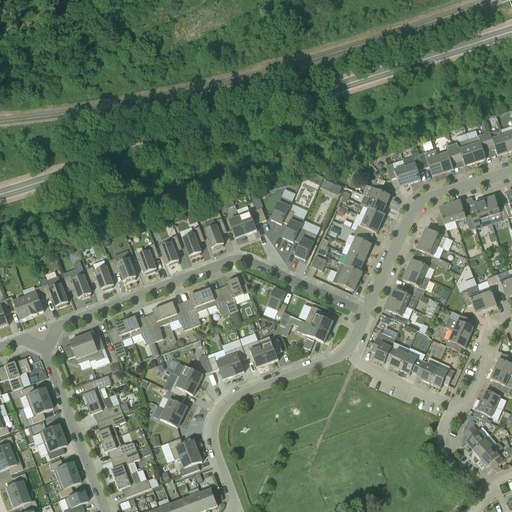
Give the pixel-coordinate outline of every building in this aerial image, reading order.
[(511,131),(511,133),(502,136),(508,154),(511,152),(511,126),(511,127),(511,131)] [(497,157),(508,154),(502,136),(500,130),(490,134),(490,133),(484,135),(489,150),(494,148),(497,157)] [(468,141),(475,164),(486,161),(483,152),(489,150),(484,135),(478,137),(468,141)] [(465,168),(475,164),(468,141),(451,146),(456,160),(462,158),(465,168)] [(437,157),(443,175),(453,171),(450,162),(456,160),(451,146),(445,148),(447,154),(437,157)] [(411,153),(413,158),(402,161),(410,185),(421,182),(418,172),(424,171),(419,156),(420,156),(418,151),(411,153)] [(432,178),(443,175),(437,157),(435,151),(420,156),(419,156),(424,171),(429,169),(432,178)] [(400,188),(410,185),(402,161),(386,166),(391,181),(397,179),(400,188)] [(324,181),(321,189),(327,192),(331,184),(324,181)] [(367,187),(363,196),(365,197),(369,199),(386,207),(390,197),(385,195),(388,190),(383,187),(379,186),(376,184),(374,183),(372,189),(367,187)] [(511,213),(511,211),(511,210),(511,192),(506,195),(509,204),(503,206),(507,219),(511,217),(511,213)] [(365,197),(360,207),(369,210),(382,216),(382,215),(386,207),(369,199),(365,197)] [(507,219),(503,206),(498,208),(495,198),(484,202),(492,226),(502,222),(502,221),(507,219)] [(281,199),(271,222),(282,226),(283,224),(288,212),(291,206),(292,204),(281,199)] [(475,230),(475,231),(492,226),(484,202),(473,205),(476,214),(471,216),(475,230)] [(465,220),(465,218),(460,203),(450,206),(455,223),(465,220)] [(444,226),(455,223),(450,206),(439,210),(442,219),(436,221),(438,227),(437,229),(446,233),(444,226)] [(261,210),(256,212),(260,224),(266,222),(267,222),(262,210),(261,210)] [(369,210),(365,219),(381,226),(385,216),(382,215),(382,216),(369,210)] [(250,214),(239,218),(246,236),(257,232),(255,226),(260,224),(256,212),(250,214)] [(289,226),(283,240),(294,245),(294,243),(300,230),(304,222),(303,221),(293,217),(294,215),(288,212),(283,224),(289,226)] [(188,219),(190,225),(196,223),(194,216),(188,219)] [(475,230),(471,216),(465,218),(465,220),(469,231),(475,230)] [(239,218),(229,222),(236,240),(246,236),(239,218)] [(358,226),(355,232),(372,239),(374,234),(377,235),(381,226),(365,219),(361,228),(358,226)] [(226,234),(227,234),(222,220),(215,223),(216,227),(205,231),(212,250),(214,249),(214,251),(213,251),(214,251),(223,248),(223,247),(222,248),(222,246),(224,246),(220,235),(226,233),(226,234)] [(203,242),(204,242),(199,228),(192,231),(194,236),(182,240),(189,258),(189,259),(191,258),(191,259),(191,260),(201,256),(200,256),(200,255),(202,254),(202,253),(201,253),(198,244),(203,242)] [(332,228),(329,236),(336,239),(338,235),(334,234),(336,230),(332,228)] [(421,241),(437,248),(442,250),(446,239),(448,240),(448,239),(446,233),(437,229),(435,234),(426,230),(421,241)] [(300,230),(294,243),(300,245),(295,258),(305,262),(317,237),(306,232),(300,230)] [(355,238),(351,248),(368,255),(372,246),(369,245),(372,239),(355,232),(353,237),(355,238)] [(171,244),(160,248),(167,267),(169,266),(169,267),(168,268),(169,268),(178,265),(178,264),(177,264),(177,263),(179,262),(175,252),(181,250),(181,251),(182,250),(177,237),(170,239),(171,244)] [(449,265),(433,258),(437,248),(421,241),(417,251),(426,255),(423,260),(436,266),(437,266),(447,271),(449,265)] [(158,259),(159,259),(154,245),(147,248),(149,252),(137,257),(144,275),(146,275),(147,276),(146,276),(146,277),(156,273),(155,273),(155,271),(157,271),(157,270),(156,270),(153,261),(158,258),(158,259)] [(321,245),(317,255),(324,258),(326,253),(325,252),(326,248),(327,248),(321,245)] [(346,246),(342,255),(347,257),(348,257),(364,264),(368,255),(351,248),(346,246)] [(342,255),(338,264),(341,265),(346,268),(346,267),(359,273),(360,273),(364,264),(348,257),(347,257),(342,255)] [(316,257),(311,268),(317,271),(322,260),(316,257)] [(134,279),(136,278),(129,260),(118,264),(116,260),(109,262),(114,276),(115,276),(115,275),(120,273),(124,283),(126,282),(126,283),(126,284),(135,281),(135,280),(134,279)] [(322,260),(317,271),(322,273),(327,262),(322,260)] [(407,272),(430,281),(434,271),(436,266),(442,269),(437,266),(436,266),(423,260),(421,265),(412,261),(407,272)] [(337,273),(336,274),(358,283),(362,274),(360,273),(359,273),(346,267),(346,268),(341,265),(337,273)] [(114,286),(113,286),(107,268),(95,273),(93,268),(86,271),(91,284),(92,284),(92,283),(97,281),(101,291),(101,292),(103,291),(104,292),(103,292),(103,293),(113,289),(112,289),(112,287),(114,287),(114,286)] [(425,291),(430,281),(407,272),(403,282),(412,286),(410,291),(423,297),(425,291)] [(336,274),(332,283),(338,286),(354,293),(358,283),(336,274)] [(506,299),(511,297),(511,283),(510,278),(499,282),(497,276),(492,278),(497,292),(503,290),(506,299)] [(70,292),(75,290),(79,300),(81,299),(81,301),(80,301),(81,301),(90,298),(90,297),(89,296),(91,295),(84,277),(73,281),(71,277),(64,279),(69,293),(70,293),(70,292)] [(480,294),(486,311),(497,307),(492,294),(497,292),(492,278),(486,280),(490,290),(480,294)] [(220,290),(230,316),(238,312),(236,305),(235,300),(250,294),(246,286),(241,288),(238,280),(227,284),(229,287),(221,290),(220,290)] [(41,288),(46,301),(47,301),(47,300),(52,298),(56,308),(56,309),(58,308),(58,309),(58,310),(67,306),(66,305),(68,304),(68,303),(61,286),(50,290),(48,285),(41,288)] [(25,299),(32,318),(38,316),(38,315),(44,313),(40,303),(46,301),(41,288),(35,290),(36,295),(25,299)] [(221,319),(230,316),(220,290),(220,291),(212,294),(210,290),(200,294),(207,311),(216,307),(218,312),(218,311),(221,319)] [(282,320),(287,308),(281,305),(285,295),(275,291),(267,309),(278,313),(276,317),(282,320)] [(423,297),(410,291),(407,296),(395,291),(390,301),(413,311),(418,301),(420,302),(423,297)] [(476,315),(486,311),(480,294),(469,298),(467,292),(462,294),(463,299),(467,308),(472,306),(476,315)] [(197,314),(207,311),(200,294),(190,298),(191,301),(183,304),(192,330),(201,326),(198,319),(199,319),(197,314)] [(26,320),(27,320),(32,318),(25,299),(14,303),(12,298),(6,301),(11,315),(11,314),(16,312),(20,322),(26,320)] [(1,307),(0,307),(0,329),(9,326),(5,316),(10,314),(10,315),(11,315),(6,301),(0,302),(0,303),(1,307)] [(408,321),(413,311),(390,301),(385,311),(394,315),(392,321),(401,325),(405,326),(407,322),(408,321)] [(184,333),(192,330),(183,304),(182,304),(182,305),(174,308),(173,304),(163,308),(169,325),(178,321),(180,326),(181,325),(184,333)] [(160,328),(169,325),(163,308),(152,312),(154,316),(146,319),(146,318),(145,318),(155,344),(163,341),(161,333),(162,333),(160,328)] [(312,308),(305,324),(311,326),(329,334),(333,324),(326,321),(328,315),(318,311),(312,308)] [(445,329),(453,332),(469,340),(474,329),(471,328),(473,323),(460,317),(457,322),(450,319),(445,329)] [(146,347),(155,344),(145,318),(145,319),(137,322),(136,318),(125,322),(132,339),(141,336),(143,340),(144,340),(146,347)] [(285,328),(288,322),(282,320),(279,325),(285,328)] [(122,343),(132,339),(125,322),(115,326),(116,330),(109,333),(108,332),(117,358),(126,355),(123,347),(124,347),(122,343)] [(306,337),(324,345),(329,334),(311,326),(306,337)] [(469,340),(453,332),(446,348),(460,354),(462,349),(465,350),(469,340)] [(374,360),(384,365),(386,362),(385,362),(391,349),(392,349),(393,346),(394,343),(395,341),(379,334),(371,353),(376,355),(374,360)] [(80,339),(89,362),(90,364),(97,361),(98,363),(104,360),(101,352),(105,351),(99,335),(98,336),(98,337),(92,339),(91,335),(80,339)] [(89,362),(80,339),(70,343),(71,347),(64,350),(68,361),(75,358),(78,366),(89,362)] [(261,347),(267,366),(278,362),(276,356),(288,352),(283,339),(271,344),(271,343),(261,347)] [(389,367),(400,372),(408,353),(393,346),(392,349),(391,349),(385,362),(386,362),(391,365),(389,367)] [(246,361),(248,366),(255,364),(257,370),(267,366),(261,347),(250,351),(250,352),(244,354),(246,361)] [(227,360),(234,378),(244,374),(240,363),(246,361),(244,354),(242,348),(236,351),(225,355),(227,360)] [(411,374),(416,376),(423,360),(408,353),(400,372),(410,376),(411,374)] [(511,362),(511,359),(502,355),(495,371),(510,377),(511,371),(511,365),(511,362)] [(205,376),(213,373),(208,361),(206,356),(199,359),(205,376)] [(219,371),(223,382),(234,378),(227,360),(216,364),(214,358),(208,361),(213,373),(219,371)] [(14,364),(3,368),(8,381),(12,393),(23,389),(30,386),(26,374),(30,373),(26,360),(16,363),(16,364),(14,365),(14,364)] [(420,381),(430,386),(439,367),(423,360),(416,376),(421,378),(420,381)] [(439,367),(430,386),(440,390),(443,385),(448,387),(454,374),(439,367)] [(203,377),(186,368),(181,378),(198,387),(203,377)] [(502,393),(508,396),(511,386),(511,378),(510,377),(495,371),(490,381),(494,383),(491,388),(502,393)] [(46,379),(43,373),(39,374),(38,378),(39,382),(46,379)] [(119,375),(112,377),(114,384),(122,381),(119,375)] [(87,407),(104,401),(100,391),(105,390),(104,389),(112,386),(108,377),(83,387),(83,388),(84,387),(87,395),(83,397),(87,407)] [(193,397),(198,387),(181,378),(176,388),(173,395),(180,398),(185,400),(187,394),(193,397)] [(148,384),(143,381),(140,387),(145,390),(148,384)] [(32,388),(21,392),(23,398),(25,397),(29,407),(29,408),(48,400),(44,390),(34,393),(32,388)] [(485,392),(481,402),(495,409),(500,398),(502,393),(491,388),(489,393),(485,392)] [(170,401),(165,411),(182,419),(187,409),(177,404),(180,398),(173,395),(168,392),(165,398),(170,401)] [(48,400),(29,408),(33,418),(31,419),(33,425),(45,420),(42,415),(52,411),(52,410),(48,400)] [(97,425),(123,415),(122,414),(120,407),(119,406),(112,409),(112,408),(107,410),(104,401),(87,407),(91,417),(94,416),(97,424),(97,425)] [(474,418),(485,423),(488,417),(491,419),(495,409),(481,402),(474,418)] [(129,411),(126,404),(120,407),(122,414),(129,411)] [(160,421),(177,430),(182,419),(165,411),(160,421)] [(101,445),(118,439),(114,429),(119,428),(119,427),(126,424),(126,423),(123,415),(97,425),(98,425),(101,433),(97,434),(101,445)] [(465,443),(473,452),(485,441),(478,433),(474,428),(476,426),(475,425),(478,421),(469,416),(462,433),(464,436),(460,440),(461,447),(465,443)] [(0,419),(0,418),(0,437),(9,434),(6,428),(4,429),(0,419)] [(58,427),(39,434),(43,444),(62,437),(58,427)] [(62,437),(43,444),(47,455),(66,448),(66,447),(62,437)] [(158,437),(150,439),(153,448),(161,446),(158,437)] [(0,446),(1,449),(0,448),(0,460),(14,455),(10,445),(12,444),(10,438),(0,442),(0,446)] [(112,462),(137,453),(134,444),(126,447),(126,446),(121,448),(118,439),(101,445),(105,455),(109,453),(112,461),(111,461),(112,462)] [(176,449),(180,460),(198,453),(194,442),(183,447),(181,440),(168,445),(171,451),(176,449)] [(473,452),(480,460),(492,449),(485,441),(473,452)] [(148,449),(142,452),(145,458),(151,455),(148,449)] [(501,471),(498,467),(503,462),(492,449),(480,460),(487,468),(490,466),(496,473),(501,471)] [(115,482),(132,476),(129,466),(133,465),(133,464),(140,461),(137,453),(112,462),(115,470),(111,471),(111,472),(115,482)] [(180,460),(184,471),(184,470),(187,477),(199,472),(196,466),(202,464),(198,453),(180,460)] [(14,455),(0,460),(0,472),(9,470),(11,476),(23,471),(16,454),(14,455)] [(60,462),(49,466),(51,472),(53,471),(57,482),(76,474),(72,464),(63,468),(60,462)] [(167,473),(160,475),(164,484),(170,481),(167,473)] [(76,474),(57,482),(61,492),(59,493),(61,499),(73,495),(70,489),(80,485),(76,474)] [(15,486),(5,489),(9,500),(28,493),(24,482),(26,481),(24,475),(13,480),(15,486)] [(200,475),(194,477),(197,483),(203,481),(200,475)] [(132,476),(115,482),(119,492),(123,491),(126,499),(125,499),(126,500),(151,490),(148,481),(140,484),(140,483),(136,485),(132,476)] [(159,487),(154,489),(156,494),(165,491),(162,485),(159,487)] [(201,495),(207,511),(218,508),(211,491),(201,495)] [(28,493),(9,500),(13,510),(23,507),(24,511),(26,511),(37,508),(34,502),(32,503),(28,493)] [(68,511),(64,511),(83,511),(81,506),(88,504),(87,503),(83,493),(64,500),(68,511)] [(195,511),(206,511),(207,511),(201,495),(191,499),(195,511)] [(184,511),(195,511),(191,499),(180,502),(184,511)] [(172,511),(184,511),(180,502),(170,506),(172,511)]
